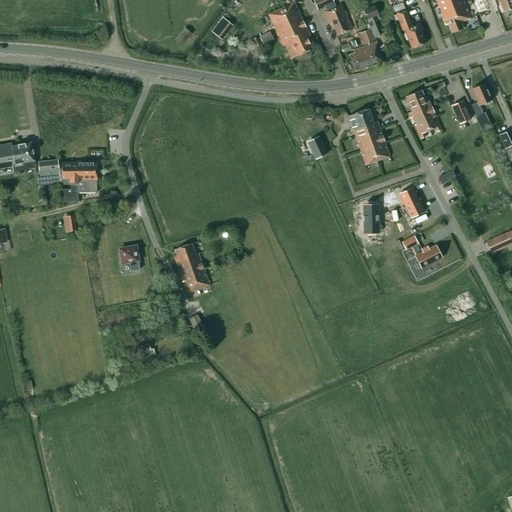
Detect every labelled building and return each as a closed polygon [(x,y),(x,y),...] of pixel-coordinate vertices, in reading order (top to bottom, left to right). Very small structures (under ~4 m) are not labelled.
[(335,7),(332,0),(313,0),(318,10),(324,7),(326,11),(324,12),(330,26),(333,25),(337,35),(352,29),(346,15),(347,15),(346,12),(345,13),(341,4),(335,7)] [(460,22),(469,18),(461,0),(435,0),(445,25),(448,24),(452,33),(451,33),(452,33),(463,29),(460,22)] [(511,0),(497,0),(499,3),(500,3),(504,12),(511,8),(511,0)] [(404,8),(402,2),(392,6),(394,12),(404,8)] [(308,38),(310,37),(299,12),(298,13),(297,11),(298,10),(294,3),(269,14),(272,20),(273,19),(275,23),(273,24),(277,32),(276,32),(278,35),(281,40),(280,41),(283,46),(285,45),(291,58),(313,48),(308,38)] [(377,15),(374,6),(363,11),(367,19),(366,19),(375,38),(380,36),(371,17),(377,15)] [(405,10),(396,14),(402,30),(404,30),(411,49),(426,43),(421,31),(423,30),(420,23),(411,26),(405,10)] [(224,19),(213,33),(221,39),(232,25),(224,19)] [(375,40),(370,29),(359,33),(362,40),(360,41),(361,45),(375,40)] [(270,32),(260,37),(264,46),(274,41),(270,32)] [(366,68),(383,61),(375,42),(353,51),(354,53),(349,55),(355,71),(366,67),(366,68)] [(471,105),(476,116),(483,113),(479,105),(491,100),(484,84),(472,89),(477,102),(471,105)] [(421,90),(405,97),(412,112),(408,113),(409,116),(410,118),(412,117),(415,125),(414,125),(420,139),(422,138),(424,137),(423,133),(436,127),(437,131),(440,130),(441,130),(427,96),(424,98),(421,90)] [(471,119),(463,101),(462,102),(451,107),(459,124),(471,119)] [(369,110),(352,116),(349,117),(350,122),(355,136),(356,137),(356,139),(360,150),(361,151),(361,153),(362,155),(366,165),(376,161),(378,161),(389,157),(386,146),(385,144),(381,132),(380,130),(379,128),(377,121),(373,123),(369,110)] [(475,117),(482,131),(491,126),(485,113),(475,117)] [(507,131),(498,135),(504,149),(511,145),(511,155),(511,156),(511,158),(511,140),(511,141),(507,131)] [(309,145),(318,162),(328,157),(320,140),(309,145)] [(11,143),(0,145),(0,168),(12,167),(13,171),(35,168),(34,161),(31,142),(12,146),(11,143)] [(59,183),(59,170),(58,170),(57,160),(38,162),(39,177),(36,177),(37,186),(59,183)] [(59,170),(59,183),(60,183),(60,185),(71,185),(71,189),(60,190),(60,203),(78,203),(78,193),(96,193),(96,180),(98,180),(98,162),(77,162),(77,163),(62,163),(62,170),(59,170)] [(424,213),(413,189),(400,195),(411,219),(424,213)] [(394,192),(379,199),(384,210),(399,203),(394,192)] [(378,205),(363,205),(364,232),(378,232),(378,205)] [(72,232),(70,217),(63,218),(65,234),(72,232)] [(492,254),(511,245),(511,231),(486,243),(492,254)] [(414,236),(402,243),(406,250),(418,244),(414,236)] [(175,250),(177,256),(174,257),(187,293),(210,285),(206,274),(198,253),(195,254),(191,244),(175,250)] [(421,269),(442,258),(435,245),(428,249),(427,247),(421,250),(422,252),(415,256),(421,269)] [(138,261),(136,247),(120,249),(122,264),(129,262),(130,272),(140,270),(138,261)] [(11,271),(1,273),(3,284),(13,283),(11,271)] [(204,329),(197,315),(188,319),(195,333),(204,329)] [(149,349),(148,344),(140,345),(142,355),(144,355),(145,358),(154,356),(152,349),(149,349)] [(32,379),(24,380),(25,389),(33,387),(32,379)]
